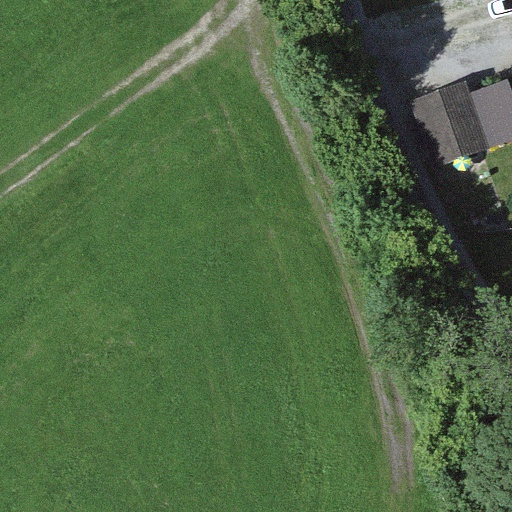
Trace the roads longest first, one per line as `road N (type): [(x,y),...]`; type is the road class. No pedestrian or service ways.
road 1 (residential): [(348,0),(433,219)]
road 2 (track): [(433,219),(511,368)]
